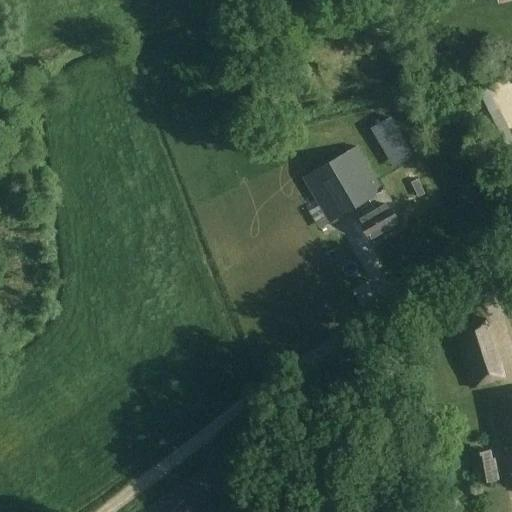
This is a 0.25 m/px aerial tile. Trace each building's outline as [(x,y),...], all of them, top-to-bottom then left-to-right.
[(511,152),(511,135),(488,85),(460,98),(472,121),(480,117),(500,159),(511,152)] [(382,191),(356,147),(303,178),(329,223),(359,206),(365,216),(358,220),(371,242),(401,225),(389,204),(393,202),(385,189),(382,191)] [(505,380),(488,317),(453,327),(471,390),(505,380)] [(511,395),(497,399),(511,471),(511,395)] [(493,459),(491,450),(472,453),(477,484),(500,480),(496,458),(493,459)]
